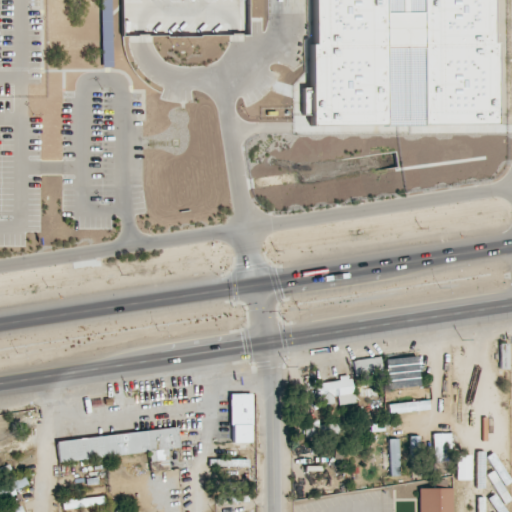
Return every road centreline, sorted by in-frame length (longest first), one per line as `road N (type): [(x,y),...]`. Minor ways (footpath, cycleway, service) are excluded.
road 1 (trunk): [(0,385),(511,305)]
road 2 (trunk): [(256,285),(0,324)]
road 3 (trunk): [(511,245),(256,285)]
road 4 (residential): [(256,285),(269,384),(270,511)]
